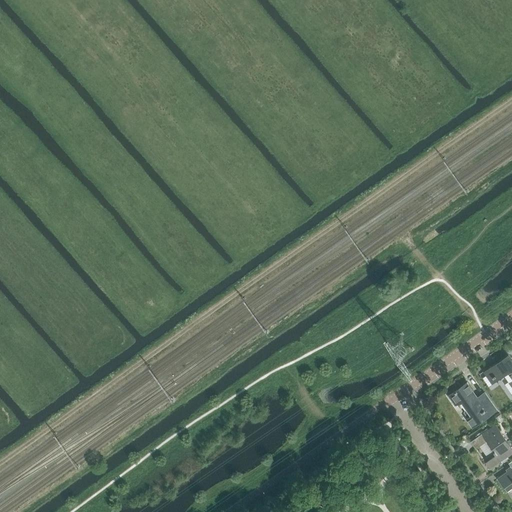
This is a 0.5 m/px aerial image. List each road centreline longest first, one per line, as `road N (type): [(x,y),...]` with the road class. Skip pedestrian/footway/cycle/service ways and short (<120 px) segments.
road 1 (track): [(511,101),(0,466)]
road 2 (residential): [(469,511),(392,400),(511,316)]
